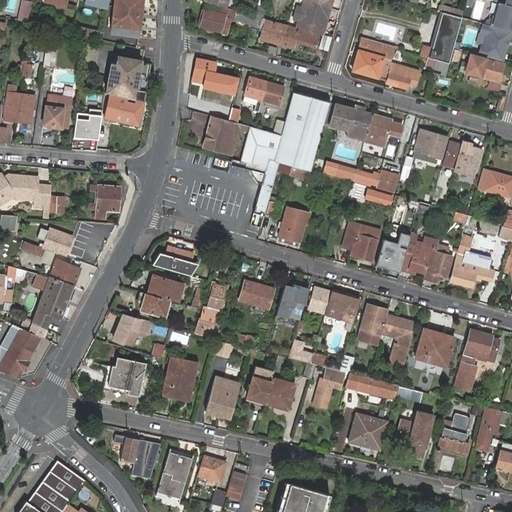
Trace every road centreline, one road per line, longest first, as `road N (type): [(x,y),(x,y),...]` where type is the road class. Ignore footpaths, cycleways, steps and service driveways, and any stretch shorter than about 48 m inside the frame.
road 1 (residential): [(511,503),(108,413),(39,409)]
road 2 (residential): [(141,215),(511,321)]
road 3 (secondary): [(39,409),(141,215)]
road 4 (residential): [(505,133),(330,82)]
road 5 (residential): [(330,82),(171,37)]
road 6 (residential): [(158,165),(0,151)]
road 7 (residential): [(39,409),(115,485),(130,511)]
road 8 (secondary): [(158,165),(171,37)]
